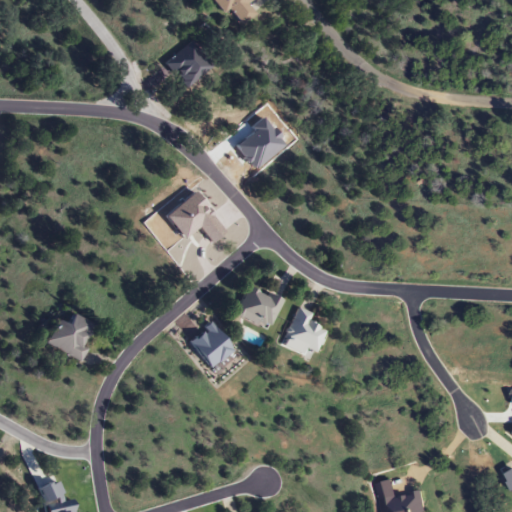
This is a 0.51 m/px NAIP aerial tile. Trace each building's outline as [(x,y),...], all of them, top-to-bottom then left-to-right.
[(213,0),(237,27),(252,13),(244,4),(249,0),(213,0)] [(266,331),(280,302),(245,286),(232,315),(266,331)] [(280,346),(300,354),(302,349),(313,354),(323,331),(306,324),(310,315),(295,308),(280,346)] [(90,326),(68,315),(62,326),(52,321),(41,344),(77,363),(85,350),(79,346),(90,326)] [(423,511),(420,492),(393,497),(390,481),(375,483),(379,511),(423,511)] [(234,511),(234,501),(223,501),(223,511),(234,511)]
